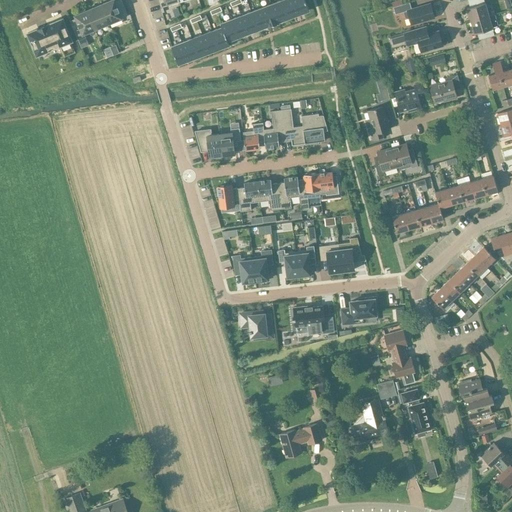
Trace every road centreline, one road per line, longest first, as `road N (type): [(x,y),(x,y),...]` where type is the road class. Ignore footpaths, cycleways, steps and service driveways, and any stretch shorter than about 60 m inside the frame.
road 1 (residential): [(414,288),(395,281),(232,297),(219,286),(187,176)]
road 2 (residential): [(187,176),(362,150)]
road 3 (residential): [(456,511),(463,456),(432,347)]
road 4 (residential): [(160,79),(313,59)]
road 5 (residential): [(414,288),(480,222),(507,209)]
